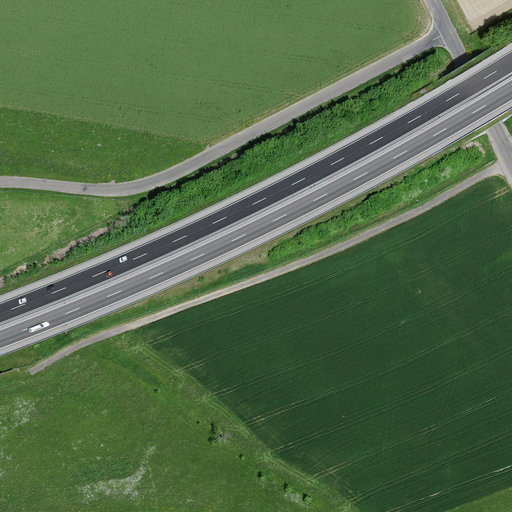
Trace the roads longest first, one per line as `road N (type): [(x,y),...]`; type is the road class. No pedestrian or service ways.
road 1 (motorway): [(511,61),(277,192),(0,313)]
road 2 (motorway): [(0,338),(203,254),(511,89)]
road 3 (track): [(510,158),(348,243),(79,345),(29,372)]
road 4 (unclassified): [(0,181),(120,191),(155,182),(447,32)]
